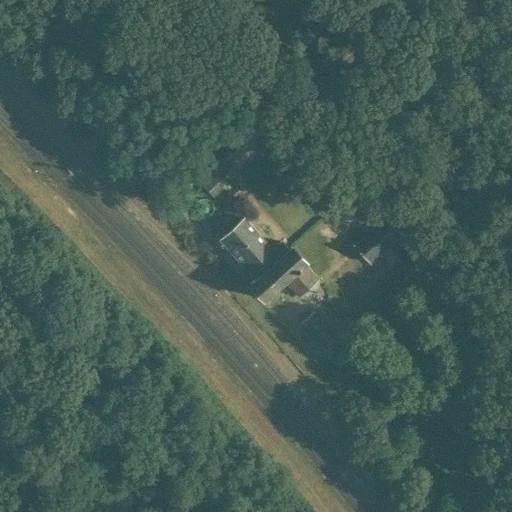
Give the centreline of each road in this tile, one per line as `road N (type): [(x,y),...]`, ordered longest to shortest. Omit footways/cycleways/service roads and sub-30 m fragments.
road 1 (track): [(0,64),(257,331),(410,511)]
road 2 (track): [(443,51),(280,95),(257,93),(141,0)]
road 3 (track): [(511,223),(443,51)]
